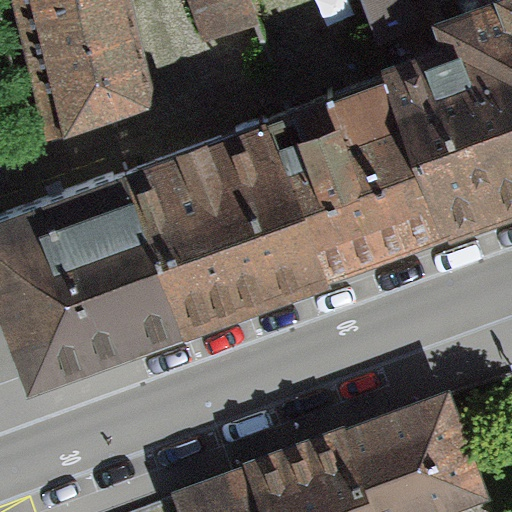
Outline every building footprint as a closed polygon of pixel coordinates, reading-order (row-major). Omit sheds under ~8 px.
[(9,0),(48,123),(54,143),(159,110),(124,0),(9,0)] [(251,0),(188,0),(201,40),(259,22),(251,0)] [(448,0),(364,0),(380,37),(452,8),(448,0)] [(376,65),(382,81),(442,237),(511,212),(511,0),(484,0),(429,21),(439,43),(376,65)] [(382,81),(270,121),(327,275),(442,237),(382,81)] [(270,121),(127,174),(184,333),(330,283),(327,275),(270,121)] [(127,174),(0,219),(0,306),(30,389),(184,333),(127,174)] [(448,394),(179,493),(185,511),(424,511),(484,490),(448,394)]
